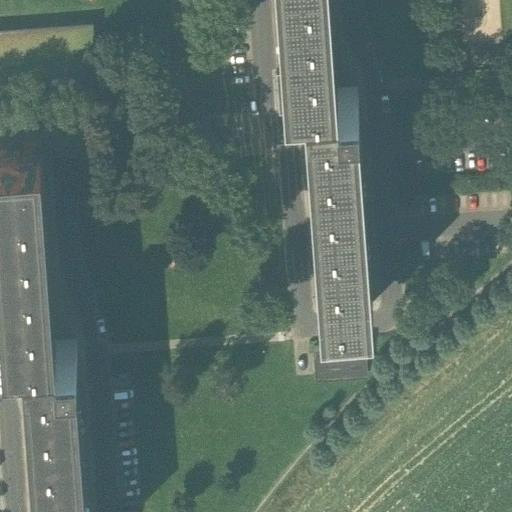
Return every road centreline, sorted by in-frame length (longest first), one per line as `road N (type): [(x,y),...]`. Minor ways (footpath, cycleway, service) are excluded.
road 1 (residential): [(259,0),(264,94),(292,166),(302,318),(311,326),(376,323),(392,306),(377,91),(352,0)]
road 2 (residential): [(108,511),(95,339),(68,243),(59,129),(48,120),(0,123)]
road 3 (residential): [(0,387),(17,511)]
